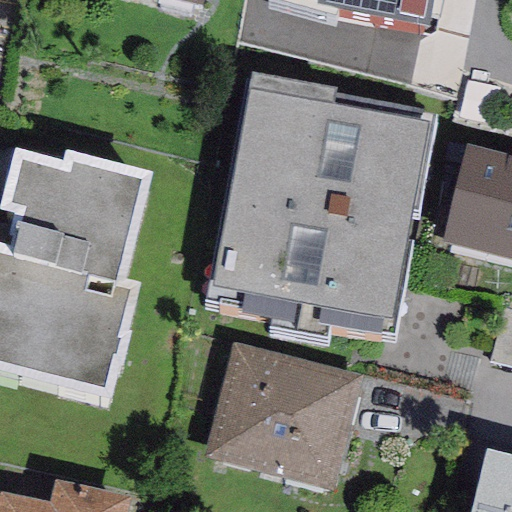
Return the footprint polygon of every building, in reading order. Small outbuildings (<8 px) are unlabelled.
[(72,0),(190,31),(198,0),(72,0)] [(436,0),(278,0),(271,30),(346,49),(353,23),(426,42),(436,0)] [(333,100),(248,85),(207,307),(271,319),(268,334),(324,344),(327,332),(394,344),(433,133),(331,114),(333,100)] [(511,163),(466,152),(440,251),(511,269),(511,163)] [(0,276),(0,388),(127,419),(153,314),(131,308),(156,204),(35,175),(22,231),(43,237),(30,284),(0,276)] [(361,379),(229,349),(202,465),(333,496),(361,379)] [(511,511),(511,466),(487,461),(474,511),(511,511)] [(24,511),(0,507),(0,511),(126,511),(129,500),(53,486),(48,511),(24,511)]
